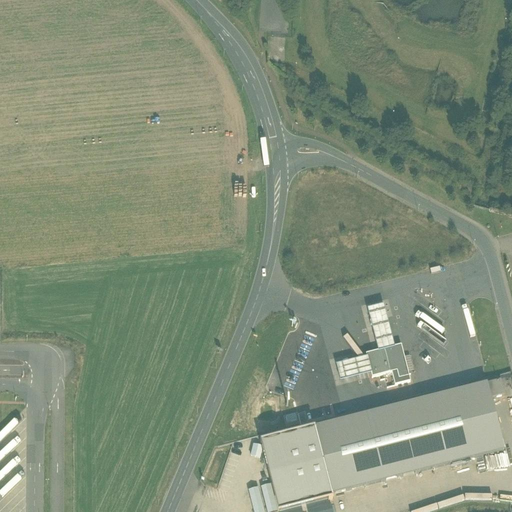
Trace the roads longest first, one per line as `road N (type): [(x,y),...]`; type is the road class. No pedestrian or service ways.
road 1 (secondary): [(168,511),(258,291),(277,167)]
road 2 (residential): [(511,338),(482,240),(348,165)]
road 3 (secondary): [(274,146),(249,71),(194,0)]
